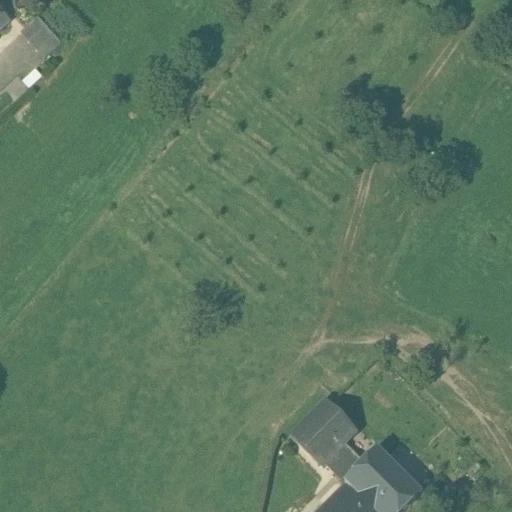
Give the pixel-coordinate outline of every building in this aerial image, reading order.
[(37,21),(20,37),(28,45),(45,29),(37,21)] [(45,29),(28,45),(36,54),(53,38),(45,29)] [(53,38),(36,54),(44,63),(61,47),(53,38)] [(405,511),(420,497),(376,453),(363,466),(343,445),(354,434),(326,405),(294,437),(322,466),(323,465),(345,486),(370,511),(405,511)] [(370,511),(345,486),(318,511),(370,511)]
